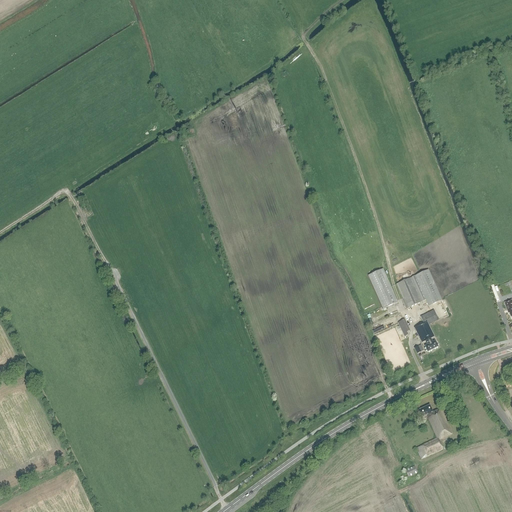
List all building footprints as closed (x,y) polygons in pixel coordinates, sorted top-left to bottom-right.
[(382,270),(368,277),(383,310),(397,303),(382,270)] [(441,301),(428,271),(411,279),(421,302),(425,300),(428,307),(441,301)] [(421,302),(411,279),(396,285),(407,309),(421,302)] [(375,295),(370,297),(375,310),(380,308),(375,295)] [(434,311),(423,317),(427,325),(438,320),(434,311)] [(399,323),(404,334),(410,331),(404,320),(399,323)] [(424,347),(425,347),(427,352),(438,347),(435,342),(435,341),(432,343),(430,339),(434,337),(426,323),(415,329),(422,343),(425,341),(427,345),(424,347)] [(443,449),(439,440),(452,434),(441,409),(433,412),(430,405),(418,410),(422,418),(426,415),(437,439),(416,448),(421,460),(443,449)] [(408,477),(417,473),(414,467),(405,471),(408,477)]
